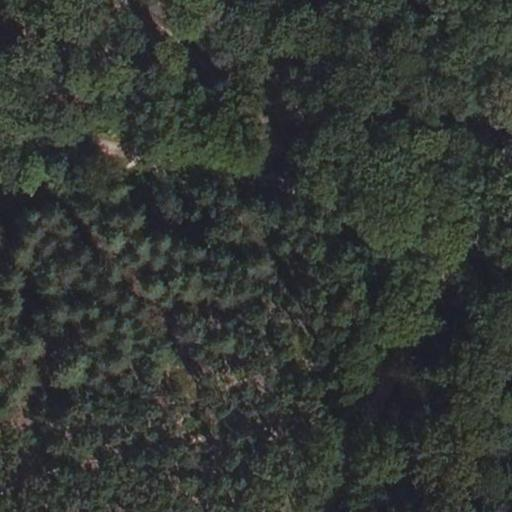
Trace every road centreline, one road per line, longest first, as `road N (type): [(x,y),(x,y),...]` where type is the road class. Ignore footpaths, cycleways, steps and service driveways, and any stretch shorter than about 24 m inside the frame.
road 1 (track): [(477,218),(299,195),(0,132)]
road 2 (track): [(323,511),(477,218)]
